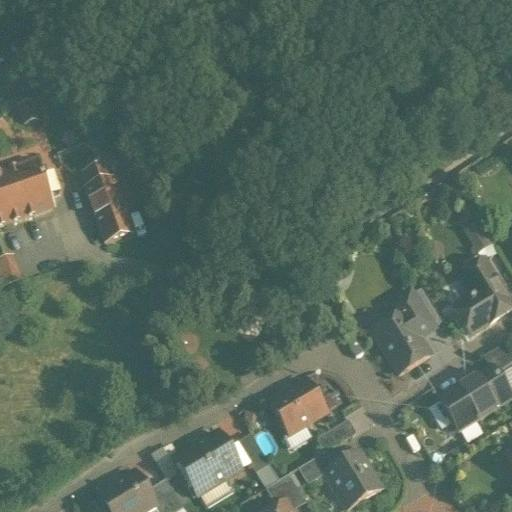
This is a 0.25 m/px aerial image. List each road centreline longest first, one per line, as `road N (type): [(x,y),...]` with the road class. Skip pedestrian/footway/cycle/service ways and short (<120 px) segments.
road 1 (residential): [(340,343),(192,428),(140,447),(41,511)]
road 2 (residential): [(340,343),(302,293),(146,258)]
road 3 (residential): [(435,506),(340,343)]
